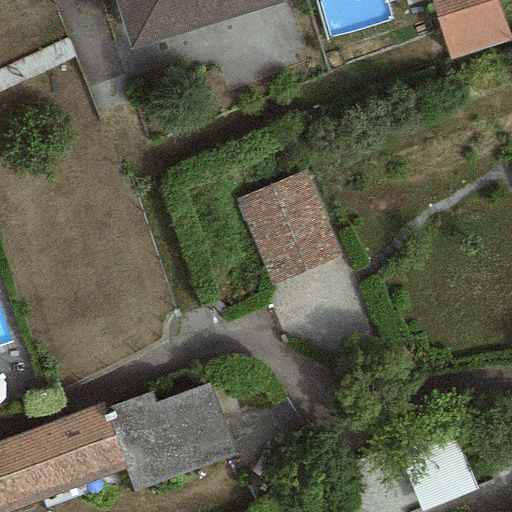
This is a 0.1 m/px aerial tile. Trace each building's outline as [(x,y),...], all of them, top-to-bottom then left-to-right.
[(124,0),(132,22),(200,0),(124,0)] [(495,0),(429,0),(450,61),(509,41),(495,0)] [(305,175),(236,202),(266,279),(335,252),(305,175)] [(348,260),(267,292),(296,355),(395,372),(348,260)] [(150,391),(103,408),(126,469),(123,470),(132,492),(235,455),(209,383),(154,403),(150,391)] [(126,469),(103,408),(100,402),(0,439),(0,511),(8,511),(123,470),(126,469)]
